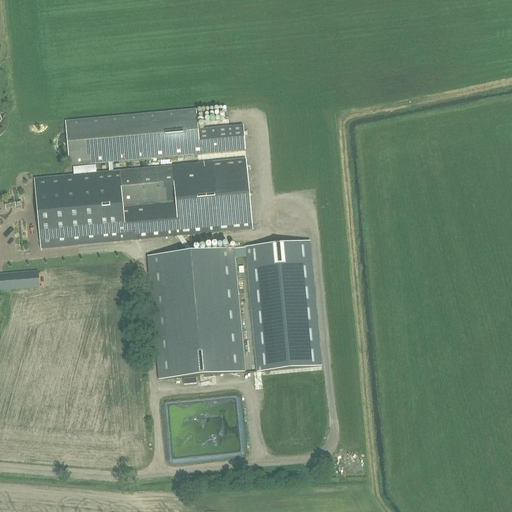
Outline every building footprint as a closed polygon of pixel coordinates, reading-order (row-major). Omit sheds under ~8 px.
[(41,249),(252,229),(245,159),(112,172),(111,161),(245,151),(244,134),(197,138),(195,110),(65,122),(69,166),(107,162),(108,171),(34,179),(41,249)] [(5,209),(15,207),(14,201),(4,203),(5,209)] [(291,245),(245,249),(255,371),(303,367),(291,245)] [(233,249),(147,257),(159,380),(245,372),(233,249)] [(0,290),(39,287),(37,272),(0,274),(0,290)]
